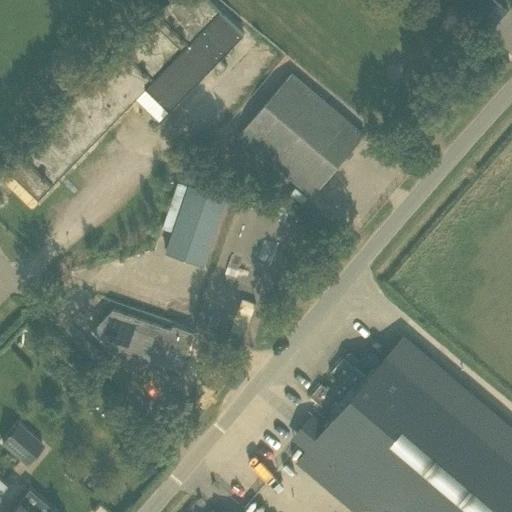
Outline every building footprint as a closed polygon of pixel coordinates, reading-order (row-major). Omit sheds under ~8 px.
[(169,0),(8,169),(14,176),(39,199),(146,88),(170,111),(215,64),(220,68),(225,64),(227,66),(221,58),(245,34),(210,0),(169,0)] [(482,0),(467,17),(487,34),(508,11),(495,0),(482,0)] [(313,196),(365,135),(291,73),(240,134),(313,196)] [(190,184),(166,252),(204,265),(228,197),(190,184)] [(190,342),(170,335),(172,329),(134,316),(129,331),(118,327),(112,346),(122,349),(121,354),(179,374),(190,342)] [(307,449),(380,511),(511,511),(511,429),(403,337),(307,449)] [(328,406),(361,370),(348,358),(315,394),(328,406)] [(302,422),(312,432),(322,421),(312,411),(302,422)] [(1,442),(14,453),(27,464),(40,449),(44,444),(18,422),(1,442)] [(8,511),(55,511),(54,510),(52,511),(36,511),(20,498),(8,511)]
